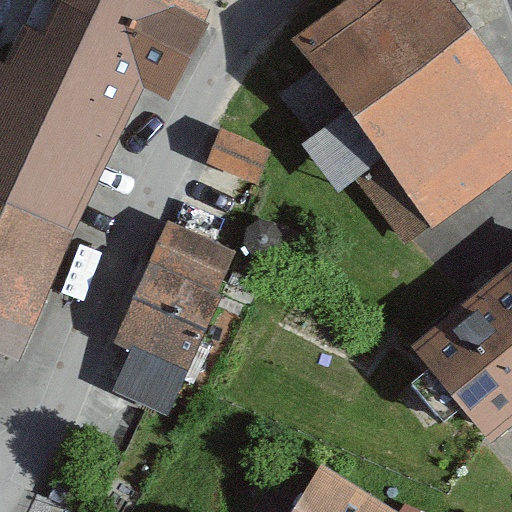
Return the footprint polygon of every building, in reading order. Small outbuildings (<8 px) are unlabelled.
[(206,21),(162,0),(65,0),(48,38),(25,27),(8,64),(0,60),(0,199),(75,235),(145,84),(170,96),(206,21)] [(162,0),(206,21),(211,9),(191,0),(162,0)] [(349,0),(292,43),(345,113),(431,227),(511,166),(511,91),(443,0),(349,0)] [(405,246),(431,227),(345,113),(303,144),(339,193),(356,180),(405,246)] [(272,147),(221,126),(205,163),(256,185),(272,147)] [(0,354),(19,363),(75,235),(0,199),(0,354)] [(282,237),(274,224),(258,221),(247,229),(243,244),(251,256),(267,259),(278,252),(282,237)] [(169,225),(115,345),(130,351),(133,352),(134,348),(187,371),(220,297),(214,295),(233,253),(169,225)] [(511,271),(415,352),(486,438),(511,416),(511,271)] [(181,383),(187,371),(134,348),(133,352),(130,351),(111,390),(148,407),(167,416),(181,383)] [(395,511),(321,465),(319,468),(290,511),(395,511)]
